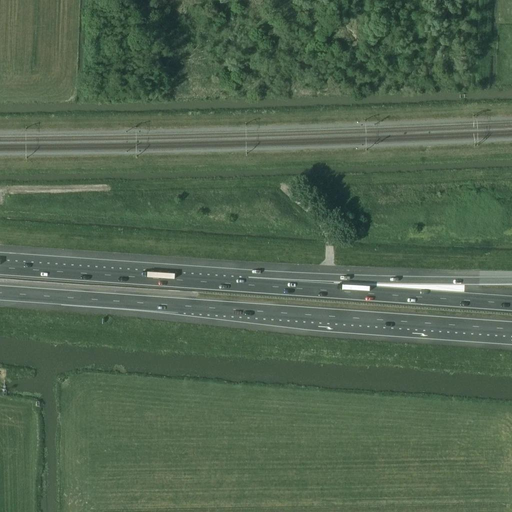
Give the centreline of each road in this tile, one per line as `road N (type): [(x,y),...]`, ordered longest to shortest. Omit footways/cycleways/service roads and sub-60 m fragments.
road 1 (motorway): [(0,293),(511,330)]
road 2 (motorway): [(511,304),(246,285)]
road 3 (motorway): [(511,280),(246,285)]
road 4 (motorway): [(246,285),(0,267)]
